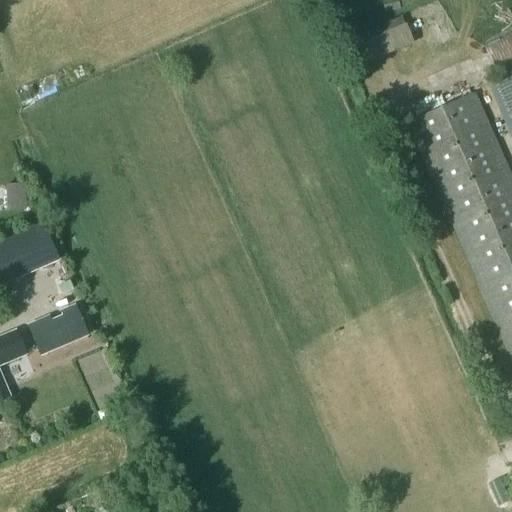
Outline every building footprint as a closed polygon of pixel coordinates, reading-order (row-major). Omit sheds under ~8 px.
[(413,14),(371,30),(381,58),(423,41),(413,14)] [(500,81),(511,75),(511,40),(487,51),(500,81)] [(511,360),(511,80),(490,91),(511,139),(511,173),(477,96),(407,128),(511,360)] [(7,186),(8,211),(25,210),(24,185),(7,186)] [(0,270),(6,284),(72,258),(59,227),(4,249),(10,262),(0,266),(0,270)] [(69,281),(57,286),(61,294),(72,289),(69,281)] [(39,358),(88,336),(74,305),(59,311),(62,317),(52,322),(49,316),(25,326),(39,358)] [(0,338),(0,403),(12,399),(0,370),(0,366),(29,354),(19,331),(0,338)]
